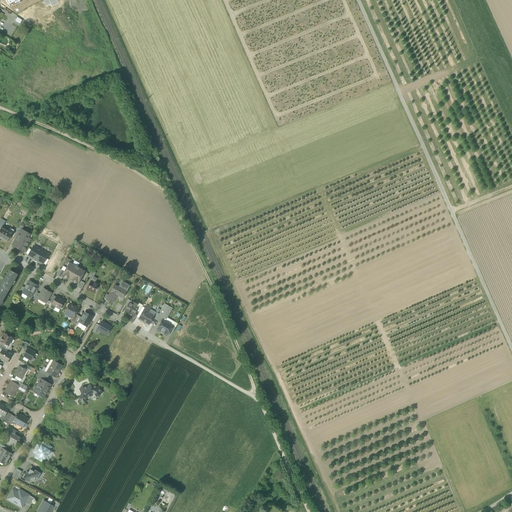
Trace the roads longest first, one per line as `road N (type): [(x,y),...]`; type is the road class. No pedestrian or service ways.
road 1 (track): [(259,399),(165,191),(0,108)]
road 2 (track): [(511,349),(357,0)]
road 3 (residential): [(4,256),(165,345)]
road 4 (track): [(308,511),(259,399)]
